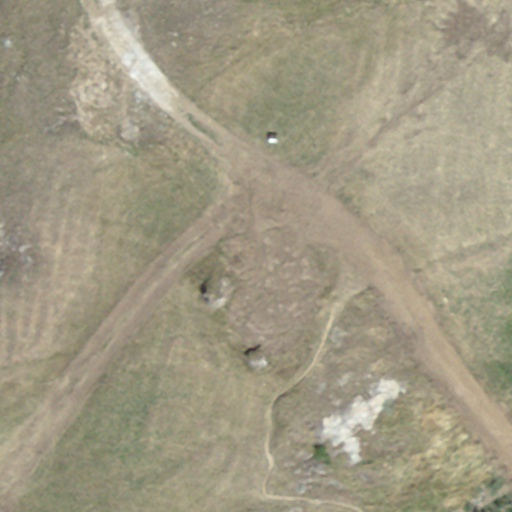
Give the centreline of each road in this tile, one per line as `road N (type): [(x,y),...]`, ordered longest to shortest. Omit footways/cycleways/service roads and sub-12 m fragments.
road 1 (track): [(105,0),(167,108),(238,176),(349,231),(377,261)]
road 2 (track): [(377,261),(511,441)]
